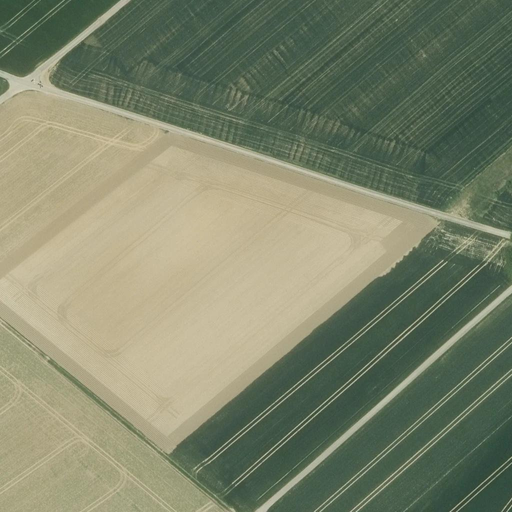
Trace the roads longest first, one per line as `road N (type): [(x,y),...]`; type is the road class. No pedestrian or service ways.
road 1 (track): [(24,86),(511,239)]
road 2 (track): [(511,289),(261,511)]
road 3 (track): [(230,511),(0,320)]
road 4 (track): [(24,86),(127,0)]
